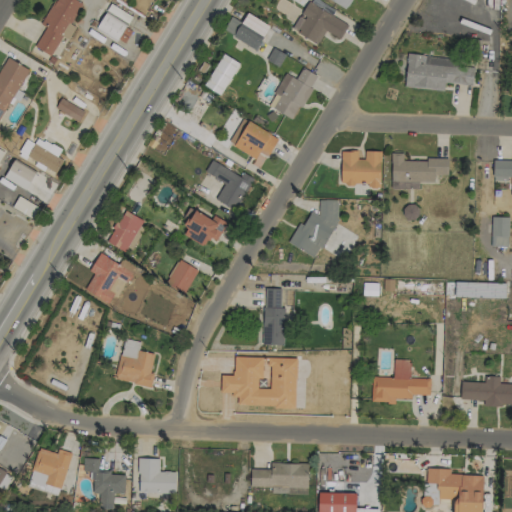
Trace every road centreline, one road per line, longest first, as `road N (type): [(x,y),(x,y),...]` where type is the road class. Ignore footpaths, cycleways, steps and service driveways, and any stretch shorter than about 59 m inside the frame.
road 1 (residential): [(511,432),(86,423),(0,384)]
road 2 (residential): [(402,0),(190,352),(183,427)]
road 3 (tertiary): [(205,0),(0,326)]
road 4 (residential): [(511,129),(325,123)]
